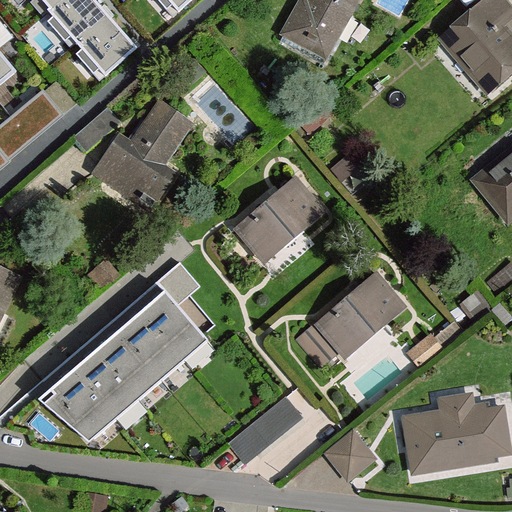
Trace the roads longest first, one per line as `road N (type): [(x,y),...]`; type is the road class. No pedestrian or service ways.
road 1 (residential): [(0,453),(416,511)]
road 2 (residential): [(0,186),(216,0)]
